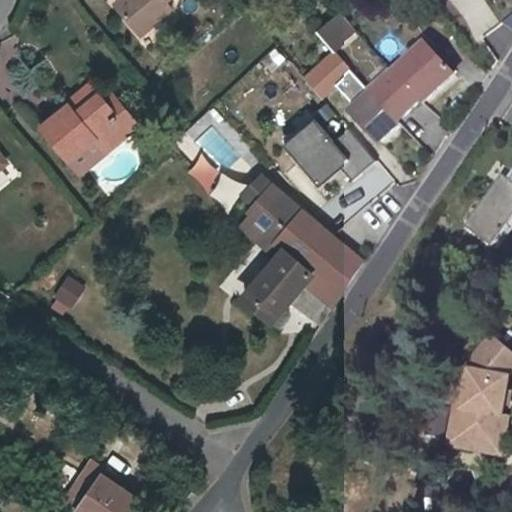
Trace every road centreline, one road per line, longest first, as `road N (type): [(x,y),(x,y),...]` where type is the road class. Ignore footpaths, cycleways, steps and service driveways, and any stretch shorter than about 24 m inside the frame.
road 1 (residential): [(511,61),(240,462)]
road 2 (residential): [(0,317),(240,462)]
